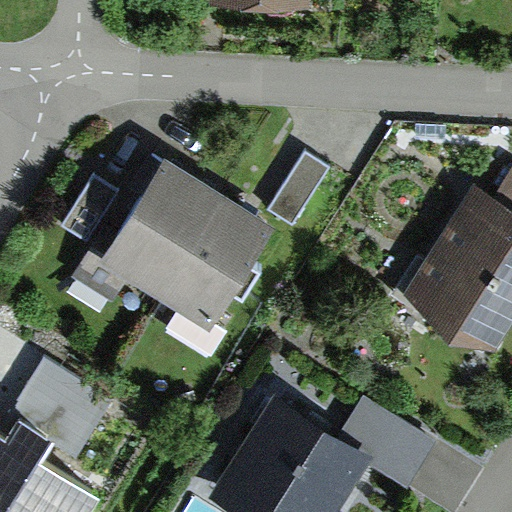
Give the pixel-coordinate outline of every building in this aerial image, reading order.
[(317,167),(295,154),(265,203),(288,216),(317,167)] [(251,222),(160,165),(106,249),(197,307),(251,222)] [(474,193),(408,291),(488,345),(511,309),(511,169),(510,168),(487,202),(474,193)] [(112,193),(82,175),(54,222),(84,239),(112,193)] [(333,442),(264,397),(207,487),(246,511),(323,511),(359,457),(396,481),(423,440),(360,400),(333,442)] [(0,511),(61,511),(75,490),(20,456),(34,433),(13,420),(0,440),(0,511)]
